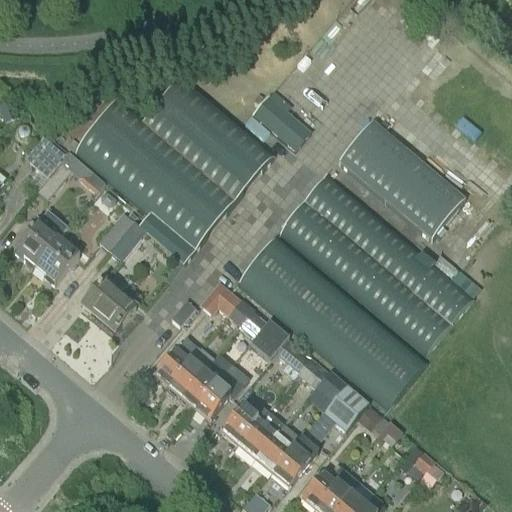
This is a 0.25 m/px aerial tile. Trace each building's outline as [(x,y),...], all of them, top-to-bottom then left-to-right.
[(194,257),(273,163),(240,133),(207,104),(181,80),(148,116),(123,95),(73,154),(194,257)] [(252,121),(293,158),(309,140),(267,103),(252,121)] [(11,105),(0,109),(0,115),(4,127),(17,122),(11,105)] [(430,246),(464,205),(372,127),(337,168),(430,246)] [(17,132),(16,135),(17,138),(19,141),(22,142),(26,141),(28,139),(29,136),(28,132),(26,130),(23,129),(20,130),(17,132)] [(35,195),(59,168),(41,152),(28,167),(37,175),(26,187),(35,195)] [(60,167),(78,183),(85,175),(66,160),(60,167)] [(22,216),(32,224),(70,177),(60,169),(22,216)] [(326,182),(280,237),(425,359),(472,304),(326,182)] [(182,270),(192,257),(147,219),(137,231),(132,228),(108,257),(121,268),(145,239),(182,270)] [(122,220),(98,248),(106,255),(130,227),(122,220)] [(33,275),(57,246),(38,229),(13,259),(33,275)] [(388,415),(427,369),(275,244),(237,289),(388,415)] [(57,246),(33,275),(53,292),(78,263),(57,246)] [(113,342),(135,315),(102,288),(80,315),(113,342)] [(227,322),(241,305),(240,306),(218,288),(199,311),(211,322),(217,314),(227,322)] [(170,324),(179,332),(194,313),(185,305),(170,324)] [(241,305),(227,322),(240,334),(254,316),(241,305)] [(254,316),(240,334),(253,345),(249,350),(268,327),(254,316)] [(268,327),(249,350),(268,366),(274,359),(275,360),(286,347),(285,347),(287,344),(268,327)] [(168,393),(199,356),(186,345),(155,381),(168,393)] [(286,347),(275,360),(298,378),(296,380),(298,381),(311,364),(310,363),(308,366),(286,347)] [(168,393),(182,404),(212,367),(199,356),(168,393)] [(182,404),(195,415),(231,372),(218,360),(212,367),(182,404)] [(311,364),(298,381),(315,395),(328,379),(311,364)] [(231,372),(195,415),(209,427),(230,403),(233,405),(249,386),(231,372)] [(328,379),(315,395),(331,407),(343,391),(328,379)] [(367,411),(345,392),(322,420),(344,438),(367,411)] [(239,452),(267,418),(251,403),(221,438),(239,452)] [(239,452),(255,467),(284,432),(267,418),(239,452)] [(170,432),(165,439),(169,443),(175,436),(170,432)] [(255,467),(272,480),(301,446),(284,432),(255,467)] [(398,444),(392,451),(401,459),(411,448),(401,440),(398,444)] [(318,460),(301,446),(272,480),(289,495),(318,460)] [(416,491),(433,471),(420,460),(419,461),(413,456),(405,465),(423,481),(416,490),(416,491)] [(433,471),(416,491),(425,498),(442,479),(433,471)] [(309,511),(319,511),(346,480),(339,474),(329,486),(322,480),(301,506),(309,511)] [(319,511),(341,511),(349,503),(343,498),(353,486),(346,480),(319,511)] [(341,511),(364,511),(373,502),(366,496),(356,508),(349,503),(341,511)] [(373,502),(364,511),(376,511),(380,508),(373,502)]
